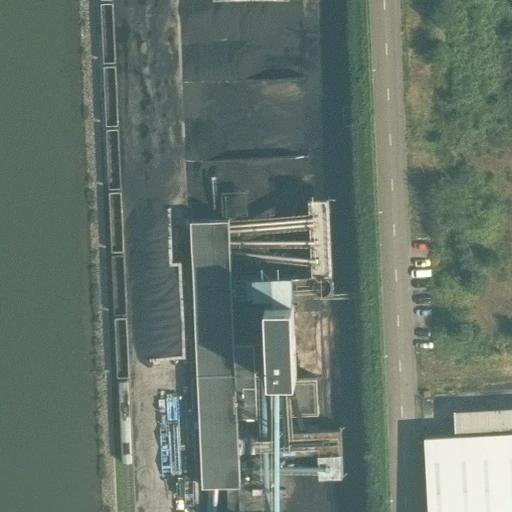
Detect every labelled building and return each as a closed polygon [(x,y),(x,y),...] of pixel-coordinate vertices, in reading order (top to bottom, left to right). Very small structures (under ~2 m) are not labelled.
[(314,293),(334,292),(329,196),(309,197),(314,293)] [(227,485),(228,511),(239,511),(238,484),(241,484),(238,417),(258,416),(255,342),(235,343),(230,219),(192,220),(203,486),(227,485)] [(273,295),(273,303),(294,302),(293,294),(294,294),(294,273),(254,275),(254,277),(248,277),(248,294),(255,294),(255,296),(273,295)] [(319,413),(317,378),(297,379),(294,302),(273,303),(267,303),(272,415),(319,413)] [(343,476),(341,427),(277,429),(278,453),(319,452),(320,477),(343,476)] [(429,511),(511,511),(511,432),(425,437),(429,511)]
